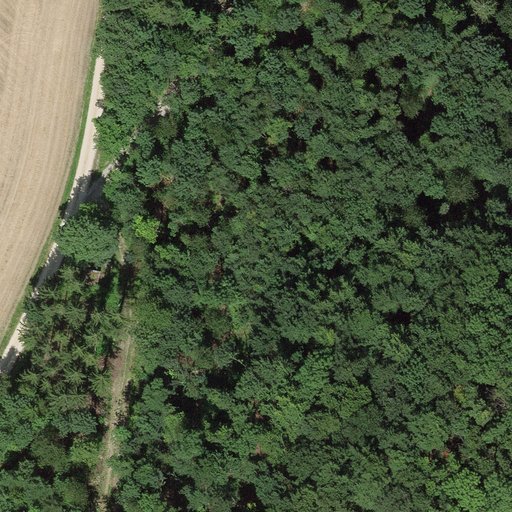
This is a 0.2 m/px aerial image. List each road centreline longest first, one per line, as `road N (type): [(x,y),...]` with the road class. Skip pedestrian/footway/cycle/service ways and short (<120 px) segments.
road 1 (track): [(0,371),(81,206),(214,35),(252,0)]
road 2 (track): [(113,0),(81,206)]
